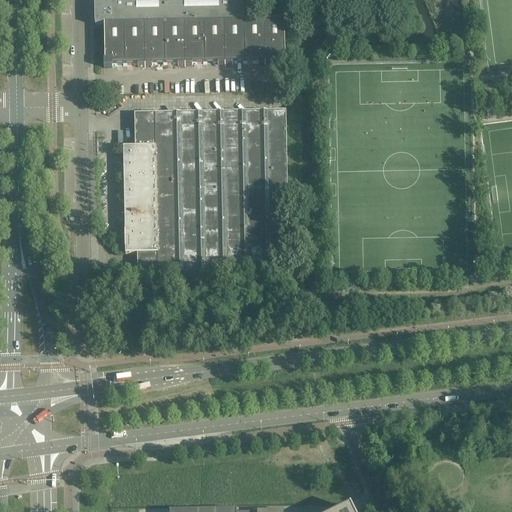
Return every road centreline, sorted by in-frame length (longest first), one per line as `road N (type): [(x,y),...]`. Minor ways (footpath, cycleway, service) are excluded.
road 1 (primary): [(511,332),(105,385)]
road 2 (primary): [(74,445),(348,409)]
road 3 (unclassified): [(122,261),(84,261),(80,83)]
road 4 (unclassified): [(80,83),(257,80)]
road 5 (primary): [(348,409),(511,388)]
road 6 (tertiary): [(21,238),(18,113)]
road 7 (tertiary): [(46,356),(21,238)]
